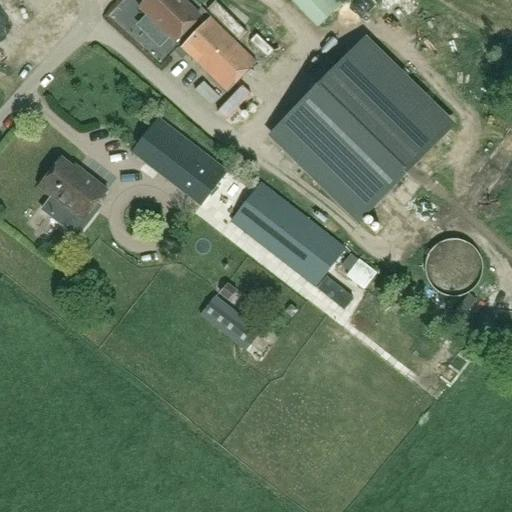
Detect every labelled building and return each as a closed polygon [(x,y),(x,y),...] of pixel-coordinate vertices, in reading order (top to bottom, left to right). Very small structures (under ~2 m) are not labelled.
[(201,17),(183,0),(147,0),(140,7),(176,42),(201,17)] [(331,0),(284,0),(336,52),(359,29),(331,0)] [(209,17),(180,47),(227,92),(256,62),(209,17)] [(362,40),(331,72),(272,132),(362,220),(421,159),(452,128),(362,40)] [(220,98),(202,82),(194,90),(211,106),(220,98)] [(217,122),(241,143),(271,108),(247,88),(217,122)] [(133,153),(201,206),(223,178),(154,125),(133,153)] [(511,150),(499,142),(472,182),(491,195),(511,164),(511,150)] [(60,223),(69,211),(82,222),(107,189),(83,171),(81,173),(61,158),(38,188),(51,198),(42,210),(60,223)] [(345,248),(261,183),(231,221),(315,286),(345,248)] [(433,193),(420,218),(432,225),(445,200),(433,193)] [(221,230),(228,221),(211,208),(204,217),(221,230)] [(308,304),(206,220),(178,254),(200,272),(210,259),(234,279),(228,286),(265,316),(275,304),(295,320),(308,304)] [(459,240),(454,239),(449,240),(444,241),(440,243),(436,245),(432,249),(430,252),(427,257),(426,261),(425,266),(425,271),(426,276),(427,280),(430,285),(433,288),(436,292),(440,294),(445,296),(449,297),(454,298),(459,297),(464,296),(468,294),(472,292),(476,288),(479,284),(481,280),(483,276),(483,271),(483,266),(483,261),(481,257),(479,252),(476,249),(472,245),(468,243),(464,241),(459,240)] [(317,289),(332,302),(343,311),(344,309),(353,299),(326,277),(317,289)]
